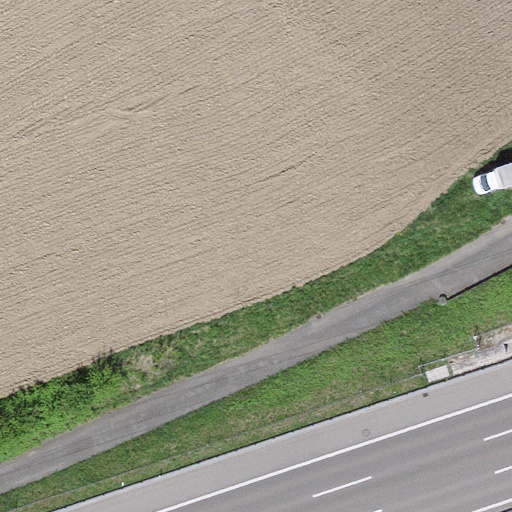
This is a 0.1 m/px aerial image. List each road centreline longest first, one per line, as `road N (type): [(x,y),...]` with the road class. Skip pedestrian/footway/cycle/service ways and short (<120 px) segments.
road 1 (residential): [(511,233),(458,270),(351,322),(0,479)]
road 2 (motorway): [(511,447),(318,511)]
